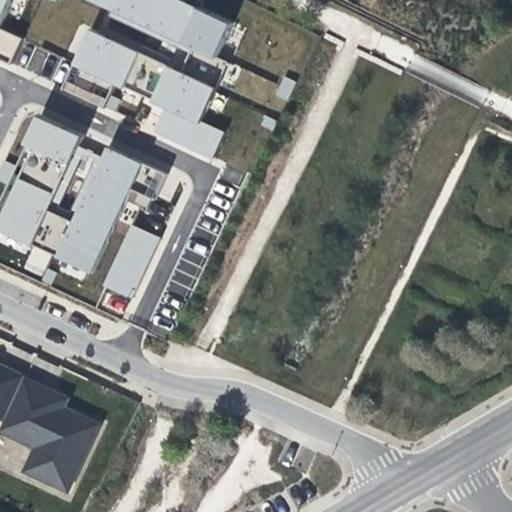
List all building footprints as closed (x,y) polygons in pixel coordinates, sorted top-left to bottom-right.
[(4,33),(19,0),(0,0),(0,63),(14,70),(26,44),(4,33)] [(86,0),(107,9),(188,46),(160,106),(149,131),(207,158),(219,131),(196,121),(223,61),(212,56),(227,22),(196,7),(179,0),(86,0)] [(99,28),(96,34),(165,66),(149,101),(160,106),(188,46),(107,9),(104,16),(172,47),(166,59),(99,28)] [(96,34),(85,29),(57,89),(99,109),(111,83),(149,101),(165,66),(96,34)] [(44,72),(53,54),(36,46),(27,65),(44,72)] [(0,233),(88,274),(126,192),(150,202),(162,175),(104,148),(98,159),(69,223),(44,211),(73,148),(79,136),(35,116),(23,144),(30,148),(0,213),(0,233)] [(98,159),(73,148),(44,211),(69,223),(98,159)] [(164,219),(137,206),(99,287),(126,300),(164,219)] [(0,364),(0,417),(5,420),(25,376),(0,364)] [(26,379),(1,430),(38,447),(26,471),(70,492),(100,424),(66,408),(68,398),(64,396),(26,379)]
